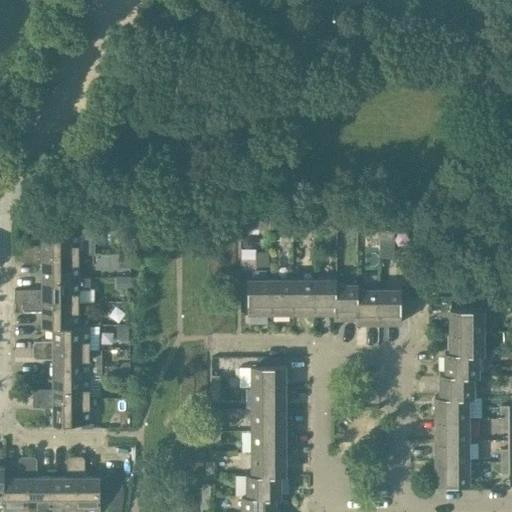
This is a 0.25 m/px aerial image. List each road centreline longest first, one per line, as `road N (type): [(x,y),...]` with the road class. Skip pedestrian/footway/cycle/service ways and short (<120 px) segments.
road 1 (residential): [(1,195),(116,0)]
road 2 (residential): [(327,362),(379,357),(398,371),(394,511)]
road 3 (residential): [(317,511),(318,369),(327,362)]
road 4 (residential): [(2,316),(1,195)]
